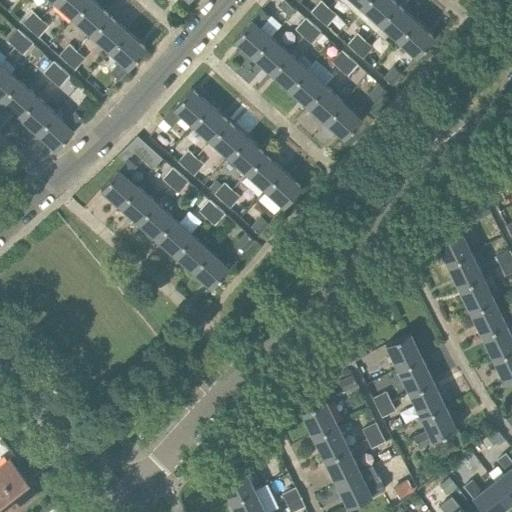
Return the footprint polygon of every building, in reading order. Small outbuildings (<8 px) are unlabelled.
[(73,19),(89,0),(57,0),(55,2),(73,19)] [(91,35),(109,14),(93,0),(89,0),(73,19),(91,35)] [(278,8),(288,16),(294,9),(284,0),(278,8)] [(393,0),(368,0),(361,8),(379,24),(397,4),(393,0)] [(319,20),(329,8),(321,1),(311,13),(319,20)] [(397,4),(379,24),(397,40),(415,20),(397,4)] [(337,15),(329,8),(319,20),(326,26),(337,15)] [(253,56),(271,36),(260,26),(269,16),(262,9),(234,39),(253,56)] [(31,30),(41,19),(32,11),(22,22),(31,30)] [(109,51),(127,30),(109,14),(91,35),(109,51)] [(295,30),(303,36),(313,25),(305,18),(295,30)] [(41,19),(31,30),(38,37),(48,25),(41,19)] [(415,20),(397,40),(416,57),(434,37),(415,20)] [(313,25),(303,36),(311,43),(321,32),(313,25)] [(15,47),(25,36),(17,29),(7,41),(15,47)] [(127,30),(109,51),(110,51),(101,61),(112,71),(111,72),(119,78),(146,47),(127,30)] [(355,52),(365,40),(357,33),(347,45),(355,52)] [(33,43),(25,36),(15,47),(24,54),(33,43)] [(271,73),(290,52),(271,36),(253,56),(271,73)] [(365,40),(355,52),(363,59),(373,47),(365,40)] [(67,62),(77,51),(69,44),(59,55),(67,62)] [(44,52),(38,47),(32,53),(39,59),(44,52)] [(334,65),(339,69),(349,57),(341,50),(334,59),(331,62),(334,65)] [(77,51),(67,62),(75,69),(85,57),(77,51)] [(289,89),(308,68),(290,52),(271,73),(289,89)] [(349,57),(339,69),(348,76),(358,64),(349,57)] [(0,64),(0,99),(1,100),(18,80),(10,73),(15,67),(5,59),(0,64)] [(52,79),(62,68),(54,61),(44,73),(52,79)] [(392,84),(402,73),(394,67),(384,77),(392,84)] [(70,75),(62,68),(52,79),(60,86),(70,75)] [(307,105),(326,85),(308,68),(289,89),(307,105)] [(18,80),(1,100),(19,116),(37,96),(18,80)] [(377,101),(387,90),(379,84),(369,94),(377,101)] [(325,121),(344,101),(326,85),(307,105),(325,121)] [(181,114),(193,124),(210,104),(191,88),(164,119),(171,126),(181,114)] [(37,96),(19,116),(37,132),(55,112),(37,96)] [(74,108),(82,115),(93,103),(85,96),(74,108)] [(362,118),(344,101),(325,121),(344,138),(362,118)] [(210,104),(193,124),(211,140),(228,121),(210,104)] [(55,112),(37,132),(56,149),(83,119),(75,111),(66,122),(55,112)] [(228,121),(211,140),(229,156),(246,137),(228,121)] [(166,151),(176,141),(159,125),(149,135),(166,151)] [(155,166),(162,158),(138,135),(130,143),(155,166)] [(246,137),(229,156),(247,173),(264,153),(246,137)] [(186,168),(196,157),(188,150),(178,161),(186,168)] [(264,153),(247,173),(265,189),(282,169),(264,153)] [(204,163),(196,157),(186,168),(194,175),(204,163)] [(102,189),(121,206),(138,186),(128,176),(137,166),(129,158),(102,189)] [(488,187),(511,175),(511,164),(483,178),(488,187)] [(171,186),(180,174),(172,168),(163,179),(171,186)] [(282,169),(265,189),(284,206),(301,186),(282,169)] [(180,174),(171,186),(179,192),(188,181),(180,174)] [(208,188),(213,193),(221,184),(216,179),(208,188)] [(222,200),(232,189),(224,181),(221,184),(213,193),(222,200)] [(138,186),(121,206),(139,222),(156,202),(138,186)] [(241,196),(232,189),(222,200),(230,208),(241,196)] [(207,218),(217,206),(209,199),(199,211),(207,218)] [(156,202),(139,222),(157,238),(174,218),(156,202)] [(478,218),(491,212),(487,203),(473,209),(478,218)] [(217,206),(207,218),(215,225),(225,213),(217,206)] [(259,234),(269,223),(261,216),(251,227),(259,234)] [(174,218),(157,238),(174,254),(192,234),(174,218)] [(435,239),(447,264),(471,252),(459,227),(435,239)] [(244,250),(254,239),(247,232),(237,243),(244,250)] [(192,234),(174,254),(192,270),(210,250),(192,234)] [(501,265),(511,259),(511,254),(509,249),(496,256),(501,265)] [(210,250),(192,270),(211,287),(229,267),(210,250)] [(471,252),(447,264),(459,287),(482,276),(471,252)] [(511,259),(501,265),(505,274),(511,270),(511,259)] [(482,276),(459,287),(470,311),(494,299),(482,276)] [(494,299),(470,311),(481,334),(505,323),(494,299)] [(511,336),(505,323),(481,334),(493,358),(511,348),(511,336)] [(386,344),(398,368),(422,357),(410,332),(386,344)] [(354,360),(367,353),(363,344),(350,350),(354,360)] [(511,348),(493,358),(505,382),(511,378),(511,348)] [(233,362),(230,356),(221,361),(224,366),(233,362)] [(422,357),(398,368),(409,392),(433,380),(422,357)] [(344,390),(357,384),(353,375),(340,381),(344,390)] [(433,380),(409,392),(421,416),(445,404),(433,380)] [(377,407),(391,400),(386,390),(372,397),(377,407)] [(301,411),(313,436),(337,424),(325,399),(301,411)] [(395,410),(391,400),(377,407),(382,416),(395,410)] [(445,404),(421,416),(427,429),(413,436),(418,447),(457,428),(445,404)] [(367,439),(381,431),(376,422),(362,429),(367,439)] [(337,424),(313,436),(325,459),(349,447),(337,424)] [(386,441),(381,431),(367,439),(371,448),(386,441)] [(485,447),(497,436),(492,431),(480,442),(485,447)] [(264,455),(277,449),(273,439),(260,446),(264,455)] [(443,446),(446,454),(456,449),(453,442),(443,446)] [(349,447),(325,459),(336,483),(360,471),(349,447)] [(507,471),(494,482),(510,502),(511,500),(511,460),(506,452),(497,459),(507,471)] [(0,511),(11,511),(36,492),(11,460),(0,468),(0,511)] [(219,476),(231,501),(255,489),(243,465),(219,476)] [(372,465),(360,471),(336,483),(348,507),(386,489),(379,474),(377,475),(372,465)] [(447,493),(457,486),(450,476),(439,484),(447,493)] [(399,498),(414,490),(407,478),(392,487),(399,498)] [(497,511),(510,502),(494,482),(481,492),(471,480),(463,487),(483,511),(497,511)] [(287,503),(300,497),(296,488),(283,494),(287,503)] [(265,511),(255,489),(231,501),(236,511),(265,511)] [(450,511),(464,511),(452,496),(443,503),(450,511)] [(291,511),(305,506),(300,497),(287,503),(291,511)]
